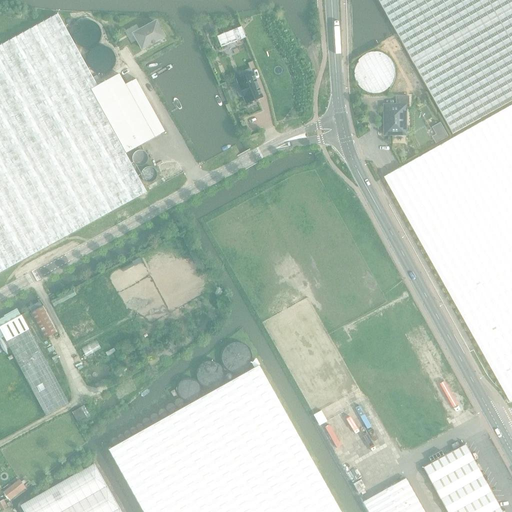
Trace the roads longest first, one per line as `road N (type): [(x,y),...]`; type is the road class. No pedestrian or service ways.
road 1 (tertiary): [(494,422),(342,131)]
road 2 (unclassified): [(0,292),(287,140)]
